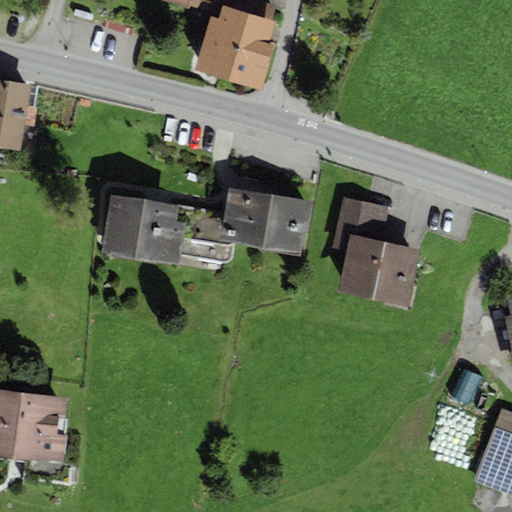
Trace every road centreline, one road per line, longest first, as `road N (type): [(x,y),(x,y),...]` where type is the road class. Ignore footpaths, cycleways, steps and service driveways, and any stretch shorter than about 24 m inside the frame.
road 1 (tertiary): [(0,52),(266,117)]
road 2 (tertiary): [(266,117),(511,198)]
road 3 (residential): [(294,0),(266,117)]
